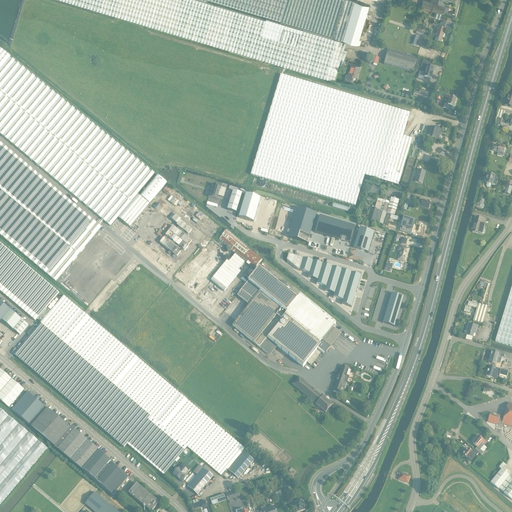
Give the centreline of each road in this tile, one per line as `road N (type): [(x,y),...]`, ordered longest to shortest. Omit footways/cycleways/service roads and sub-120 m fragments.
road 1 (unclassified): [(407,511),(415,479),(411,431),(454,301),(511,216)]
road 2 (primary): [(451,230),(395,411),(337,511)]
road 3 (unclassified): [(421,283),(502,0)]
road 4 (unclassified): [(182,511),(0,356)]
road 5 (primary): [(451,230),(511,19)]
road 6 (unclassified): [(316,493),(320,477),(363,443),(407,340)]
